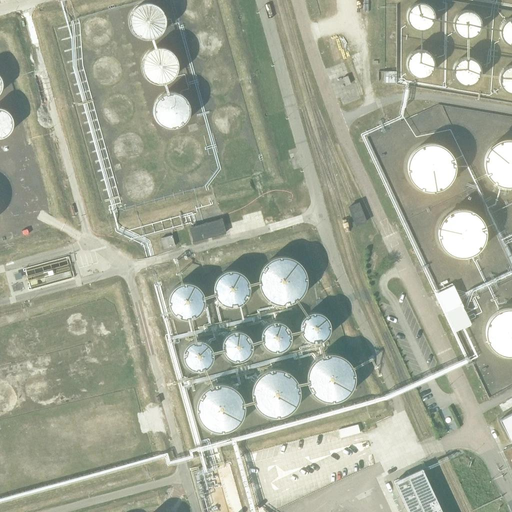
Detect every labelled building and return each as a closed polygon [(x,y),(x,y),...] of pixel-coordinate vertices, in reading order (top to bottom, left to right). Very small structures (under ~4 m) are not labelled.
[(434,14),(433,12),(433,11),(432,10),(432,9),(431,8),(430,7),(429,6),(428,5),(427,4),(426,3),(425,3),(423,3),(422,2),(421,2),(420,2),(418,2),(417,2),(416,3),(414,3),(413,4),(412,5),(411,5),(410,6),(409,7),(408,8),(408,9),(407,11),(407,12),(406,13),(406,14),(406,15),(406,16),(406,18),(406,19),(407,20),(407,22),(408,23),(409,24),(410,25),(411,26),(412,27),(413,28),(415,29),(416,29),(417,30),(418,30),(420,30),(421,30),(422,30),(424,29),(425,29),(426,29),(427,28),(428,27),(429,26),(431,25),(432,24),(432,23),(433,21),(433,20),(434,18),(434,17),(434,16),(434,14)] [(163,11),(162,10),(161,9),(160,8),(159,7),(158,6),(156,5),(155,4),(153,4),(152,3),(150,3),(149,3),(147,3),(146,3),(144,3),(143,3),(141,4),(140,4),(139,5),(137,6),(136,6),(135,7),(134,9),(133,10),(132,10),(131,12),(130,14),(130,15),(129,16),(129,18),(129,20),(129,21),(129,23),(129,24),(129,26),(130,27),(130,28),(131,29),(131,30),(132,31),(132,32),(133,33),(135,35),(137,36),(139,37),(141,38),(143,39),(144,39),(146,39),(147,39),(149,39),(151,39),(153,38),(155,38),(157,37),(158,36),(160,34),(161,33),(162,32),(163,31),(163,30),(164,29),(164,28),(165,25),(165,24),(165,23),(166,22),(166,21),(166,20),(165,19),(165,17),(165,16),(165,15),(164,14),(164,13),(163,11)] [(481,24),(481,23),(480,21),(480,20),(480,19),(479,17),(478,16),(477,14),(476,13),(475,12),(474,12),(473,11),(471,11),(470,10),(469,10),(467,10),(466,10),(465,10),(463,10),(462,11),(461,11),(460,12),(459,12),(458,13),(457,14),(456,15),(455,16),(454,17),(454,19),(453,20),(453,21),(453,22),(453,24),(453,25),(453,26),(453,28),(454,30),(455,31),(455,32),(456,33),(457,34),(458,35),(459,36),(460,36),(461,37),(463,37),(465,38),(466,38),(467,38),(469,38),(470,37),(471,37),(472,37),(474,36),(475,35),(476,34),(477,33),(478,32),(479,31),(479,30),(480,29),(480,28),(480,27),(481,25),(481,24)] [(511,17),(510,18),(509,18),(507,19),(506,20),(505,20),(504,21),(503,22),(502,23),(501,24),(501,25),(500,27),(500,28),(500,29),(499,30),(499,32),(500,33),(500,34),(500,35),(500,36),(501,38),(501,39),(502,40),(503,41),(504,42),(505,43),(507,44),(508,44),(509,45),(510,45),(511,45),(511,17)] [(175,55),(174,54),(172,52),(171,51),(170,50),(169,50),(168,49),(167,48),(165,48),(164,47),(162,47),(161,47),(159,47),(158,47),(156,47),(155,48),(153,48),(152,49),(150,49),(149,50),(147,52),(146,53),(145,54),(144,55),(143,56),(143,58),(142,59),(142,61),(141,62),(141,64),(141,65),(141,67),(141,68),(142,70),(142,71),(143,73),(143,74),(144,76),(146,78),(147,79),(149,80),(151,81),(152,82),(153,82),(155,83),(157,84),(159,84),(161,84),(162,84),(163,83),(165,83),(167,82),(169,81),(171,79),(172,78),(173,77),(174,77),(175,76),(176,74),(177,72),(177,71),(177,69),(178,68),(178,67),(178,66),(178,65),(178,63),(177,61),(177,60),(177,59),(176,58),(176,57),(175,55)] [(406,60),(406,61),(406,62),(406,64),(406,65),(406,66),(406,68),(407,69),(408,71),(409,72),(409,73),(410,74),(412,75),(413,76),(414,76),(415,77),(417,77),(418,77),(419,78),(421,78),(423,77),(424,77),(425,77),(426,76),(428,75),(429,75),(430,74),(431,73),(432,71),(432,70),(433,69),(433,67),(434,66),(434,65),(434,63),(434,62),(434,61),(433,59),(433,58),(432,57),(432,56),(431,55),(430,54),(429,53),(428,52),(427,51),(426,51),(424,50),(423,50),(422,50),(421,50),(419,50),(418,50),(417,50),(415,50),(414,51),(412,52),(411,53),(410,54),(409,55),(408,56),(407,57),(407,58),(406,60)] [(480,70),(480,68),(480,67),(479,66),(479,64),(478,63),(477,62),(477,61),(476,60),(474,59),(473,58),(472,58),(470,57),(469,57),(468,57),(466,57),(465,57),(464,57),(462,57),(461,58),(460,59),(459,59),(458,60),(457,61),(456,62),(455,63),(454,64),(454,65),(453,66),(453,68),(453,69),(452,70),(452,72),(453,72),(453,73),(453,74),(453,76),(454,77),(455,79),(455,80),(456,81),(457,82),(458,82),(459,83),(461,84),(462,84),(463,85),(464,85),(466,85),(468,85),(469,85),(470,84),(472,84),(473,83),(474,83),(476,82),(477,81),(477,80),(478,79),(479,77),(480,76),(480,74),(480,73),(481,71),(480,70)] [(511,64),(511,65),(510,65),(508,66),(507,66),(506,67),(505,67),(504,68),(502,69),(501,71),(501,72),(500,73),(499,74),(499,75),(499,77),(499,78),(499,79),(499,81),(499,82),(499,84),(500,85),(501,86),(501,87),(502,88),(503,89),(504,90),(505,91),(506,91),(508,92),(509,93),(511,93),(511,92),(511,64)] [(156,101),(155,102),(154,104),(154,105),(154,106),(154,108),(153,109),(153,110),(153,111),(154,113),(154,114),(154,115),(154,116),(155,117),(155,118),(156,119),(157,121),(158,122),(160,124),(162,125),(163,126),(165,127),(167,127),(169,128),(171,128),(174,128),(175,128),(177,127),(179,127),(180,126),(182,125),(183,124),(185,122),(186,121),(187,119),(188,119),(188,117),(189,116),(189,114),(190,113),(190,112),(190,110),(190,109),(190,108),(190,107),(189,105),(189,104),(188,102),(188,101),(187,100),(186,99),(185,97),(184,96),(182,95),(180,94),(179,93),(178,92),(176,92),(174,92),(172,92),(171,91),(169,92),(168,92),(166,92),(165,93),(164,93),(162,94),(160,95),(159,96),(158,97),(157,99),(156,100),(156,101)] [(13,119),(13,118),(12,116),(11,115),(11,114),(10,113),(9,112),(8,111),(7,110),(6,109),(5,109),(3,108),(2,108),(0,108),(0,107),(0,137),(1,138),(3,137),(4,137),(5,136),(7,135),(9,134),(10,133),(10,132),(12,130),(12,129),(13,127),(13,126),(13,125),(13,124),(13,123),(13,121),(13,119)] [(439,133),(442,139),(445,137),(455,158),(463,154),(450,127),(439,133)] [(506,187),(508,187),(509,187),(511,187),(511,186),(511,139),(509,139),(508,139),(506,139),(503,140),(501,140),(499,141),(498,141),(496,142),(495,143),(494,144),(492,145),(490,146),(489,148),(488,149),(487,150),(486,152),(486,153),(485,155),(484,158),(484,159),(484,161),(484,163),(484,164),(484,166),(484,168),(484,170),(485,171),(486,173),(486,174),(487,176),(488,177),(489,179),(490,180),(492,181),(493,182),(495,184),(498,185),(499,186),(501,186),(502,187),(504,187),(506,187)] [(429,191),(431,191),(433,191),(434,191),(437,190),(439,190),(440,189),(442,189),(443,188),(445,187),(446,186),(448,184),(449,183),(450,181),(451,181),(452,179),(453,178),(453,177),(454,175),(454,174),(455,172),(455,170),(455,169),(455,168),(455,166),(455,164),(455,163),(454,162),(454,160),(454,159),(453,158),(452,156),(451,154),(450,153),(449,151),(448,150),(446,149),(444,147),(442,146),(439,145),(438,144),(436,144),(434,143),(433,143),(431,143),(429,143),(427,144),(425,144),(423,144),(421,145),(419,146),(418,147),(416,149),(414,150),(413,152),(412,153),(411,154),(410,156),(409,158),(408,159),(408,161),(407,162),(407,163),(407,165),(407,167),(407,169),(407,170),(407,172),(408,174),(408,175),(409,177),(410,178),(411,180),(412,181),(413,183),(414,184),(416,186),(417,187),(419,188),(421,189),(423,190),(424,190),(426,191),(428,191),(429,191)] [(365,222),(358,203),(349,207),(356,226),(365,222)] [(458,257),(462,257),(463,257),(465,257),(466,257),(468,256),(469,256),(471,255),(473,254),(475,253),(476,252),(478,251),(479,249),(481,248),(482,247),(482,246),(483,244),(484,243),(484,242),(485,240),(485,239),(485,237),(486,235),(486,233),(486,232),(485,230),(485,229),(485,227),(485,226),(484,225),(484,223),(483,222),(482,220),(481,219),(479,217),(478,216),(477,214),(475,213),(473,212),(470,211),(469,210),(467,210),(465,209),(463,209),(462,209),(460,209),(457,209),(456,210),(454,210),(452,211),(450,212),(449,213),(446,214),(445,216),(443,218),(442,219),(441,220),(440,222),(440,223),(439,225),(439,227),(438,228),(438,229),(438,231),(438,233),(438,234),(438,236),(438,238),(439,239),(439,241),(440,243),(440,244),(441,246),(442,247),(443,249),(445,250),(445,251),(446,252),(448,253),(449,254),(451,254),(452,255),(455,256),(456,257),(458,257)] [(225,233),(222,219),(190,228),(193,241),(225,233)] [(172,237),(161,240),(163,250),(174,247),(172,237)] [(78,256),(81,267),(92,264),(89,253),(78,256)] [(259,274),(258,276),(258,278),(258,280),(258,281),(258,282),(258,283),(258,284),(259,286),(259,287),(260,288),(260,290),(261,292),(263,295),(265,297),(266,298),(268,299),(270,301),(272,302),(273,303),(275,303),(277,304),(280,304),(283,304),(285,304),(288,304),(289,304),(291,303),(292,302),(295,301),(297,300),(299,298),(300,297),(301,296),(302,294),(304,292),(305,290),(305,289),(306,288),(306,286),(307,284),(307,283),(307,282),(307,280),(307,279),(307,278),(307,276),(307,275),(306,273),(306,272),(305,270),(305,269),(304,267),(303,266),(302,265),(301,263),(300,262),(298,261),(296,259),(294,258),(292,257),(290,256),(287,256),(285,255),(282,255),(280,255),(278,256),(276,256),(274,257),(271,258),(270,259),(267,260),(265,262),(264,263),(263,266),(261,268),(260,270),(259,272),(259,273),(259,274)] [(249,281),(248,279),(247,277),(246,276),(245,275),(243,274),(242,273),(241,272),(239,271),(237,270),(235,270),(234,270),(232,269),(231,269),(229,270),(228,270),(226,270),(225,271),(223,272),(222,272),(220,273),(219,274),(218,275),(217,276),(216,278),(215,279),(215,280),(214,282),(214,283),(213,285),(213,287),(213,288),(213,290),(213,291),(214,292),(214,294),(215,296),(216,298),(217,300),(218,301),(220,302),(222,304),(223,304),(225,305),(227,306),(230,306),(231,306),(234,306),(236,306),(237,305),(239,305),(241,303),(243,302),(244,301),(245,300),(247,298),(248,297),(248,296),(249,295),(249,293),(250,291),(250,290),(250,289),(250,287),(250,285),(249,284),(249,281)] [(203,292),(202,290),(201,289),(200,288),(199,287),(198,286),(196,285),(195,284),(193,283),(191,283),(190,282),(189,282),(187,282),(185,282),(184,282),(182,282),(181,283),(180,283),(178,284),(177,285),(176,285),(174,286),(173,287),(172,288),(171,290),(170,291),(170,292),(169,294),(169,295),(168,297),(168,299),(168,300),(168,302),(168,303),(168,304),(169,306),(169,308),(170,309),(171,310),(171,311),(173,313),(174,314),(175,315),(177,317),(179,317),(181,318),(182,319),(185,319),(187,319),(189,319),(192,318),(193,318),(195,317),(197,316),(198,315),(200,313),(201,311),(202,310),(203,309),(203,308),(204,306),(204,305),(205,303),(205,301),(205,300),(205,299),(205,297),(204,297),(204,295),(204,294),(203,293),(203,292)] [(452,285),(436,293),(446,312),(461,305),(452,285)] [(507,356),(509,356),(511,356),(511,355),(511,307),(511,308),(508,308),(506,308),(505,308),(503,309),(501,309),(499,310),(497,311),(496,312),(494,313),(493,314),(491,316),(490,318),(489,319),(488,320),(487,321),(487,323),(486,325),(486,326),(485,328),(485,330),(485,331),(485,333),(485,335),(486,337),(486,338),(486,340),(487,341),(488,343),(489,345),(490,346),(491,347),(492,349),(493,350),(495,351),(497,352),(499,354),(501,354),(502,355),(504,355),(506,356),(507,356)] [(330,323),(329,321),(329,320),(328,319),(327,318),(326,317),(325,316),(324,315),(323,314),(322,313),(321,313),(319,312),(318,312),(317,312),(315,312),(314,312),(312,312),(311,312),(310,313),(308,313),(307,314),(306,315),(305,315),(304,316),(303,317),(302,319),(301,320),(301,321),(300,322),(300,324),(300,325),(300,326),(300,328),(300,330),(300,331),(300,332),(301,333),(301,334),(302,336),(303,337),(304,338),(305,339),(307,340),(308,341),(310,342),(311,342),(312,342),(314,343),(317,342),(318,342),(319,342),(321,341),(322,341),(324,339),(325,339),(327,337),(328,336),(328,335),(329,334),(330,332),(330,330),(330,329),(330,327),(330,326),(330,325),(330,323)] [(262,330),(262,331),(261,333),(261,334),(261,336),(261,337),(261,339),(261,341),(262,342),(262,343),(264,345),(264,346),(265,347),(267,349),(268,350),(269,350),(271,351),(273,351),(275,352),(276,352),(277,352),(279,351),(281,351),(282,351),(284,350),(285,349),(286,348),(287,347),(288,346),(289,344),(290,343),(291,342),(291,340),(291,338),(292,337),(292,335),(291,334),(291,333),(291,331),(290,330),(289,329),(289,327),(288,326),(287,325),(286,324),(285,324),(284,323),(282,322),(281,322),(280,321),(278,321),(277,321),(275,321),(274,321),(273,321),(271,322),(270,322),(269,323),(268,324),(266,324),(265,325),(264,326),(264,328),(263,329),(262,330)] [(222,342),(222,343),(222,344),(221,346),(222,348),(222,349),(222,350),(223,352),(224,353),(224,354),(225,355),(226,356),(227,357),(228,358),(229,359),(231,359),(232,360),(234,361),(235,361),(238,361),(239,361),(240,360),(242,360),(243,360),(244,359),(245,358),(247,357),(248,356),(249,354),(250,353),(251,352),(251,351),(252,350),(252,349),(252,347),(252,346),(252,344),(252,342),(252,341),(251,340),(251,338),(250,337),(249,336),(248,335),(247,334),(246,333),(245,332),(244,332),(243,331),(241,331),(239,330),(238,330),(237,330),(235,330),(234,330),(233,330),(231,331),(230,332),(228,333),(227,333),(226,335),(225,335),(224,336),(224,338),(223,339),(222,340),(222,342)] [(183,350),(183,351),(182,352),(182,354),(182,355),(182,356),(182,357),(183,358),(183,359),(183,361),(184,362),(185,363),(185,364),(187,366),(188,367),(189,368),(190,368),(192,369),(194,370),(195,370),(198,370),(199,370),(201,370),(202,370),(204,369),(205,369),(206,368),(208,367),(209,365),(210,364),(211,363),(212,362),(212,360),(213,359),(213,357),(213,356),(213,354),(213,353),(213,352),(213,351),(212,350),(212,348),(211,347),(210,346),(210,345),(209,344),(208,343),(206,342),(205,341),(204,341),(203,340),(201,340),(200,340),(198,339),(197,339),(195,340),(194,340),(193,340),(191,341),(190,341),(189,342),(188,343),(187,344),(186,345),(185,346),(184,347),(184,348),(183,350)] [(306,374),(306,375),(306,376),(306,378),(306,380),(306,381),(306,382),(307,384),(307,385),(307,386),(308,387),(309,390),(311,392),(312,393),(313,395),(315,397),(317,398),(319,399),(321,400),(323,401),(324,401),(326,402),(329,402),(331,402),(334,402),(336,402),(338,401),(340,400),(342,399),(344,398),(345,397),(347,396),(349,394),(350,392),(351,391),(352,389),(353,388),(354,386),(354,384),(354,383),(355,382),(355,381),(355,380),(355,379),(355,378),(355,376),(355,374),(355,372),(354,372),(354,370),(353,368),(353,367),(352,366),(351,364),(350,363),(349,361),(348,360),(346,358),(344,357),(341,356),(339,354),(337,354),(335,353),(332,353),(330,353),(328,353),(325,354),(323,354),(321,355),(320,355),(318,357),(316,358),(314,359),(312,361),(311,362),(311,363),(310,365),(309,366),(308,367),(308,368),(307,371),(306,373),(306,374)] [(260,374),(258,375),(257,376),(256,378),(254,380),(254,381),(253,382),(253,383),(252,385),(252,386),(251,388),(251,390),(251,391),(251,393),(251,395),(251,396),(251,397),(252,399),(252,400),(253,402),(253,403),(254,404),(255,406),(255,407),(256,408),(257,409),(258,410),(259,411),(262,413),(264,414),(266,415),(269,416),(270,417),(272,417),(275,417),(277,417),(280,417),(283,416),(284,416),(286,415),(288,414),(290,413),(291,412),(293,410),(295,408),(296,407),(296,406),(297,404),(298,404),(298,402),(299,401),(299,399),(300,398),(300,396),(300,394),(300,392),(300,390),(300,388),(299,386),(299,385),(298,383),(298,382),(297,381),(296,379),(294,377),(293,376),(292,374),(291,373),(288,372),(287,371),(285,370),(284,370),(281,369),(279,368),(277,368),(275,368),(273,368),(272,368),(270,369),(268,369),(266,370),(264,371),(262,372),(261,373),(260,374)] [(201,392),(199,394),(198,396),(197,398),(197,400),(196,401),(196,402),(196,404),(196,405),(196,406),(196,408),(196,409),(196,410),(196,411),(196,413),(197,415),(197,416),(198,418),(199,419),(199,420),(200,422),(201,422),(202,424),(204,426),(206,428),(208,429),(209,430),(212,431),(213,431),(214,431),(217,432),(219,432),(221,432),(223,432),(226,431),(228,431),(231,430),(233,428),(235,427),(237,425),(239,424),(240,423),(241,420),(242,418),(243,417),(243,416),(244,413),(245,411),(245,410),(245,408),(245,406),(245,404),(244,403),(244,402),(244,400),(243,398),(242,396),(241,395),(241,394),(240,392),(238,391),(237,390),(236,389),(234,387),(232,386),(230,385),(228,384),(226,384),(224,383),(221,383),(219,383),(218,383),(216,383),(213,384),(212,384),(210,385),(208,386),(206,387),(205,388),(203,389),(202,391),(201,392)] [(511,413),(499,420),(511,444),(511,413)] [(341,436),(361,431),(359,423),(339,428),(341,436)] [(511,449),(511,447),(502,451),(511,471),(511,449)] [(215,499),(207,469),(197,472),(206,501),(215,499)] [(441,511),(423,472),(423,471),(395,484),(407,511),(441,511)] [(219,472),(211,474),(217,493),(225,491),(219,472)]
